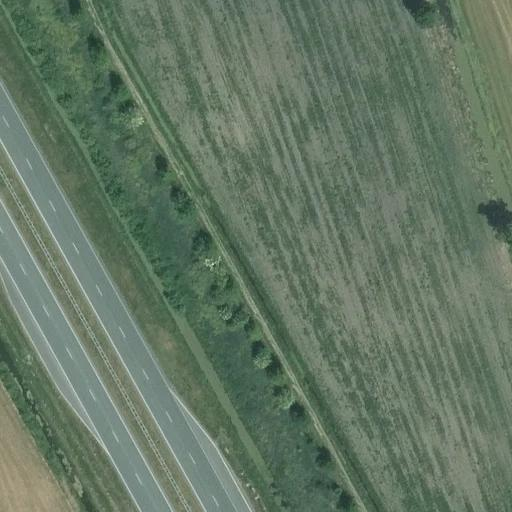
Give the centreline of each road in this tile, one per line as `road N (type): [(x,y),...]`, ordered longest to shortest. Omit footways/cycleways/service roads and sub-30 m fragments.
road 1 (trunk): [(221,511),(0,111)]
road 2 (trunk): [(0,236),(150,511)]
